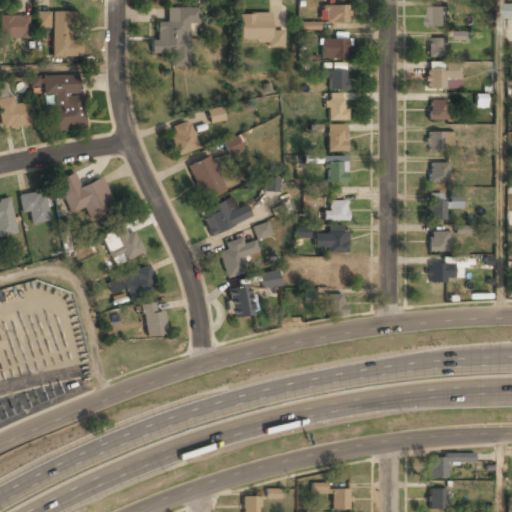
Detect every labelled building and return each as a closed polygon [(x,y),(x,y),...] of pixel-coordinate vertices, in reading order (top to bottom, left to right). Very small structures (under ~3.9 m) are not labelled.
[(321,6),(321,23),(348,23),(348,6),(321,6)] [(447,7),(428,7),(428,27),(447,27),(447,7)] [(153,55),(171,55),(170,68),(187,68),(188,24),(194,24),(194,9),(165,9),(165,23),(153,23),(153,55)] [(72,13),(35,13),(35,29),(51,29),(50,58),(80,58),(80,40),(71,40),(72,13)] [(269,15),(238,15),(238,45),(282,44),(282,32),(269,32),(269,15)] [(0,39),(27,39),(27,16),(0,16),(0,39)] [(319,39),(319,59),(348,59),(348,39),(319,39)] [(445,58),(445,39),(428,39),(428,58),(445,58)] [(447,81),(460,81),(460,63),(443,63),(443,70),(425,70),(425,89),(447,89),(447,81)] [(326,71),(326,91),(346,90),(346,71),(326,71)] [(78,75),(41,78),(42,96),(52,95),(53,108),(46,108),(49,132),(83,129),(78,75)] [(324,94),(324,121),(345,121),(345,94),(324,94)] [(0,118),(2,130),(31,126),(28,103),(13,105),(12,98),(0,99),(0,118)] [(446,101),(428,101),(428,120),(446,120),(446,101)] [(206,112),(209,124),(222,121),(219,109),(206,112)] [(167,127),(173,156),(195,151),(189,123),(167,127)] [(326,126),(326,152),(345,152),(345,126),(326,126)] [(450,132),(425,132),(425,153),(450,153),(450,132)] [(227,155),(240,149),(236,138),(223,143),(227,155)] [(186,167),(203,201),(225,191),(208,156),(186,167)] [(345,157),(325,156),(324,183),(345,183),(345,157)] [(427,183),(447,183),(447,163),(427,163),(427,183)] [(68,215),(84,209),(87,216),(111,208),(101,179),(78,187),(74,174),(55,181),(68,215)] [(264,192),(277,191),(277,178),(264,178),(264,192)] [(17,196),(20,214),(26,214),(28,225),(48,222),(44,192),(17,196)] [(0,237),(15,234),(8,200),(0,201),(0,237)] [(444,200),(425,200),(425,221),(444,221),(444,200)] [(346,221),(346,201),(323,201),(323,221),(346,221)] [(200,212),(209,236),(250,219),(245,206),(230,212),(225,202),(200,212)] [(251,225),(255,239),(271,236),(268,221),(251,225)] [(129,226),(100,238),(113,267),(142,254),(129,226)] [(294,237),(308,237),(309,226),(295,226),(294,237)] [(454,234),(471,234),(470,226),(454,226),(454,234)] [(346,252),(346,227),(326,227),(326,235),(313,235),(313,252),(346,252)] [(428,252),(448,252),(448,232),(428,232),(428,252)] [(214,260),(234,277),(242,267),(237,263),(248,250),(233,238),(214,260)] [(345,258),(303,258),(303,272),(327,272),(327,283),(345,283),(345,258)] [(452,264),(425,264),(425,283),(452,283),(452,264)] [(125,289),(128,299),(155,290),(147,267),(106,281),(111,294),(125,289)] [(261,288),(278,287),(277,274),(260,275),(261,288)] [(231,319),(252,315),(247,287),(226,291),(231,319)] [(345,315),(345,294),(325,294),(325,315),(345,315)] [(154,313),(153,304),(140,306),(144,338),(166,335),(163,312),(154,313)] [(445,479),(445,463),(473,463),(473,455),(428,455),(428,479),(445,479)] [(325,494),(324,485),(311,486),(312,495),(325,494)] [(265,498),(279,498),(279,489),(265,488),(265,498)] [(329,490),(329,510),(348,510),(348,490),(329,490)] [(444,490),(427,490),(427,510),(444,510),(444,490)] [(258,511),(258,498),(241,498),(241,511),(258,511)]
